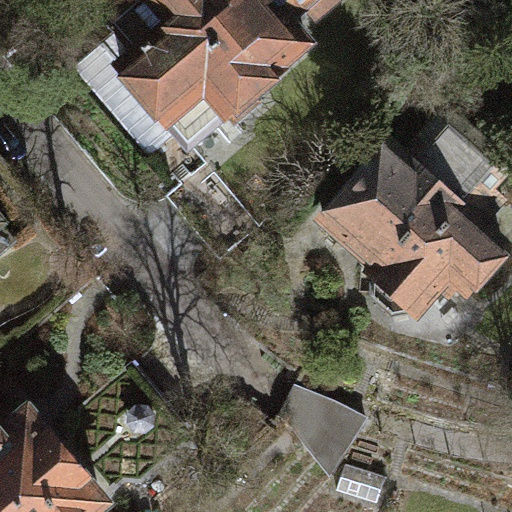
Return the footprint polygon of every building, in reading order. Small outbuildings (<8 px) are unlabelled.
[(123,0),(102,18),(132,53),(119,65),(188,144),(224,113),(233,123),(260,100),(252,91),(307,44),(284,17),(301,3),(312,15),(329,0),(123,0)] [(390,143),(322,221),(376,267),(370,273),(372,295),(391,312),(415,311),(446,274),(464,289),(470,282),(480,280),(492,273),(497,262),(497,250),(503,243),(468,213),(511,164),(445,107),(404,155),(390,143)] [(0,254),(13,243),(0,228),(0,254)] [(274,450),(345,474),(367,409),(296,385),(274,450)] [(87,511),(102,500),(26,411),(14,422),(8,414),(1,410),(0,410),(0,511),(87,511)]
